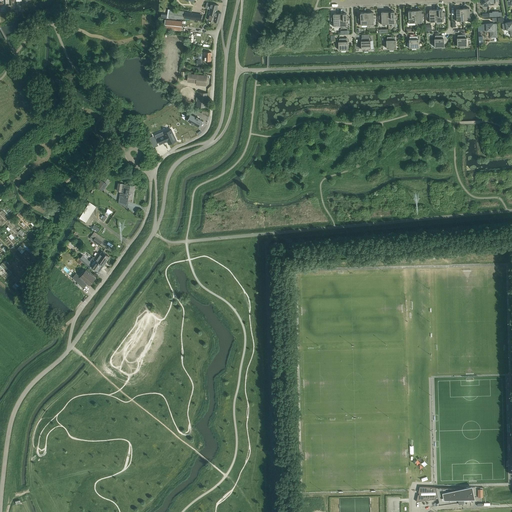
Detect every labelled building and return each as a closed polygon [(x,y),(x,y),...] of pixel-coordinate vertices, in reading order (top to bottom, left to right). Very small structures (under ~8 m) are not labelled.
[(207,3),(206,8),(210,9),(208,15),(210,15),(208,20),(214,22),(214,21),(219,22),(221,13),(217,12),(218,5),(207,3)] [(469,8),(463,9),(463,21),(471,20),(471,15),(472,15),(472,11),(469,12),(469,8)] [(442,9),(436,10),(436,22),(444,21),(444,16),(445,16),(445,13),(442,13),(442,9)] [(463,21),(463,9),(456,9),(456,12),(454,12),(454,16),(455,16),(455,21),(463,21)] [(175,10),(171,10),(169,18),(176,19),(177,18),(183,19),(184,13),(175,11),(175,10)] [(421,10),(415,11),(415,23),(423,22),(423,17),(424,17),(424,13),(422,14),(421,10)] [(436,22),(436,10),(429,10),(429,13),(427,13),(427,17),(428,17),(428,22),(436,22)] [(394,11),(388,12),(388,24),(396,23),(396,18),(397,18),(397,15),(395,15),(394,11)] [(415,23),(415,11),(408,11),(408,14),(406,14),(406,18),(407,18),(407,23),(415,23)] [(373,12),(367,13),(367,25),(375,24),(375,19),(376,19),(376,15),(374,16),(373,12)] [(388,24),(388,12),(381,12),(381,15),(379,15),(379,19),(380,19),(380,24),(388,24)] [(367,25),(367,13),(360,13),(360,16),(358,16),(358,20),(359,20),(359,25),(367,25)] [(340,26),(340,14),(333,14),(333,17),(331,17),(331,21),(332,21),(332,26),(340,26)] [(346,14),(340,14),(340,26),(348,25),(348,20),(349,20),(349,17),(347,17),(346,14)] [(164,28),(181,30),(182,21),(165,20),(164,28)] [(511,21),(505,23),(502,24),(503,30),(507,30),(510,29),(511,36),(511,35),(511,21)] [(493,23),(486,24),(483,24),(483,31),(486,31),(490,31),(490,37),(497,37),(497,24),(493,24),(493,23)] [(435,39),(434,39),(435,47),(437,47),(437,49),(441,48),(441,47),(444,47),(444,41),(443,41),(443,35),(439,36),(435,36),(435,39)] [(457,40),(457,46),(460,46),(460,48),(464,48),(464,46),(467,46),(467,38),(466,38),(466,35),(458,35),(458,40),(457,40)] [(409,42),(409,43),(407,43),(408,47),(409,47),(409,48),(412,48),(412,49),(416,49),(416,48),(419,47),(419,39),(418,39),(418,36),(410,36),(410,42),(409,42)] [(387,40),(386,40),(387,48),(389,48),(390,50),(393,50),(393,48),(396,48),(396,42),(395,42),(395,37),(387,37),(387,40)] [(338,42),(339,50),(341,50),(342,52),(345,51),(345,50),(348,50),(348,44),(347,44),(347,38),(339,39),(339,42),(338,42)] [(362,43),(361,43),(361,49),(364,49),(364,51),(368,51),(368,49),(371,49),(371,41),(370,41),(370,38),(362,38),(362,43)] [(202,54),(202,60),(203,60),(211,61),(211,52),(202,52),(201,52),(201,53),(202,54)] [(188,74),(188,80),(197,80),(196,85),(206,85),(207,76),(188,74)] [(197,98),(197,101),(199,101),(198,107),(204,107),(205,102),(206,102),(207,93),(198,92),(198,98),(197,98)] [(187,120),(187,121),(191,123),(193,124),(193,125),(193,124),(199,128),(199,127),(202,121),(203,121),(199,118),(197,117),(196,117),(191,114),(190,114),(191,115),(188,121),(187,120)] [(163,137),(157,141),(160,147),(165,144),(166,143),(168,146),(175,142),(169,131),(162,136),(163,137)] [(101,180),(97,187),(103,191),(106,186),(104,185),(106,183),(101,180)] [(118,183),(117,191),(121,191),(121,190),(125,191),(124,198),(132,199),(134,186),(118,183)] [(90,202),(80,218),(86,222),(96,207),(90,202)] [(95,238),(93,241),(99,245),(102,241),(96,237),(95,238)] [(102,252),(99,257),(96,255),(94,258),(97,260),(96,261),(99,263),(103,266),(104,266),(103,266),(109,257),(102,252)] [(90,263),(93,265),(92,266),(94,267),(93,268),(99,272),(103,266),(99,263),(96,261),(92,258),(89,261),(83,255),(79,259),(87,266),(90,263)] [(91,275),(86,270),(80,277),(76,273),(72,278),(83,288),(87,283),(89,285),(95,279),(91,276),(91,275)] [(471,486),(468,487),(463,488),(463,486),(455,488),(420,486),(418,493),(419,493),(419,495),(418,495),(416,502),(438,499),(439,502),(437,503),(438,505),(458,503),(458,504),(464,503),(464,502),(464,499),(474,499),(471,486)]
